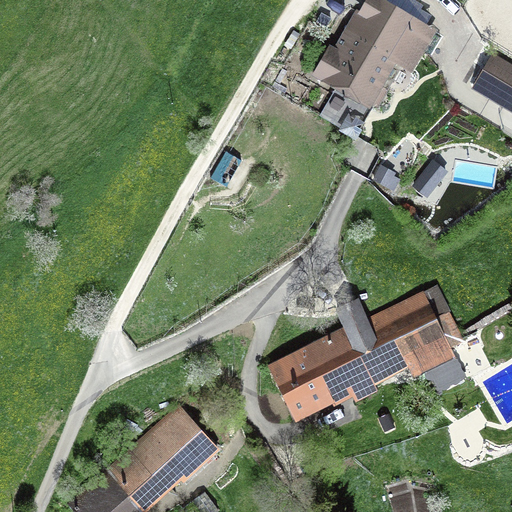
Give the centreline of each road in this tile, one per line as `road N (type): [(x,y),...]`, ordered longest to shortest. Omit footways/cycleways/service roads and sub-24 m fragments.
road 1 (residential): [(33,511),(83,402),(137,362),(270,296),(314,256),(412,77)]
road 2 (track): [(290,0),(83,402)]
road 3 (track): [(256,303),(246,373),(254,416),(272,431),(301,430),(347,410)]
